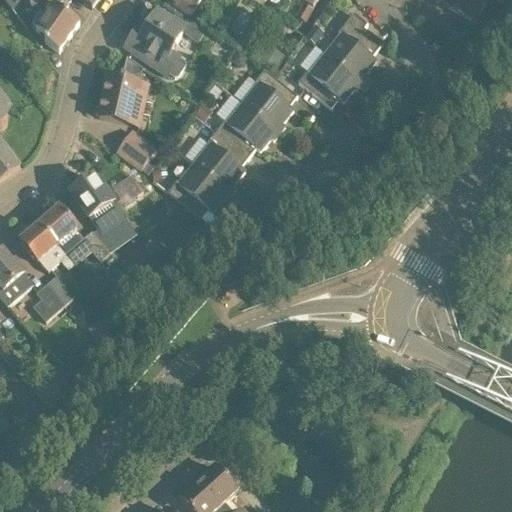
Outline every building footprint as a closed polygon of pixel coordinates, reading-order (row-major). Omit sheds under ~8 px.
[(80,28),(62,15),(69,7),(58,0),(27,0),(31,17),(36,21),(37,19),(43,23),(35,33),(47,42),(44,45),(59,57),(80,28)] [(74,0),(91,12),(100,0),(74,0)] [(163,0),(190,20),(198,9),(206,15),(216,0),(163,0)] [(319,0),(291,0),(304,8),(296,21),(305,26),(319,0)] [(439,0),(437,4),(437,3),(436,4),(475,25),(488,0),(498,0),(505,4),(506,0),(439,0)] [(184,66),(178,62),(178,61),(170,56),(182,38),(198,48),(205,37),(187,24),(186,25),(174,18),(169,26),(157,17),(146,35),(139,30),(125,52),(167,79),(168,77),(174,81),(177,81),(185,69),(184,66)] [(325,59),(362,88),(368,81),(365,79),(376,65),(372,62),(383,49),(364,34),(367,30),(353,19),(338,38),(340,39),(325,59)] [(362,88),(325,59),(309,78),(307,76),(298,88),(331,114),(339,104),(343,107),(353,94),(356,96),(362,88)] [(150,91),(139,89),(142,74),(130,65),(126,83),(121,82),(121,84),(108,81),(99,122),(130,129),(141,132),(150,91)] [(242,108),(279,138),(285,130),(283,129),(293,115),(290,112),(297,102),(264,76),(255,87),(257,89),(242,108)] [(0,184),(20,171),(0,143),(0,133),(2,133),(3,132),(4,131),(5,130),(6,129),(7,127),(7,126),(7,124),(7,123),(7,122),(6,121),(5,120),(8,114),(0,103),(0,184)] [(273,145),(279,138),(242,108),(227,127),(224,126),(216,137),(249,163),(256,154),(260,157),(271,143),(273,145)] [(249,163),(216,137),(207,148),(209,150),(194,169),(231,198),(237,191),(234,189),(245,175),(241,172),(249,163)] [(141,174),(147,167),(155,155),(133,138),(119,158),(141,174)] [(225,206),(231,198),(194,169),(178,188),(176,186),(167,198),(200,224),(208,214),(211,217),(222,204),(225,206)] [(71,197),(89,223),(90,223),(100,238),(124,222),(104,193),(101,195),(92,182),(71,197)] [(67,261),(82,247),(82,246),(83,244),(75,234),(78,233),(59,211),(39,228),(57,250),(67,261)] [(37,267),(39,266),(48,278),(60,267),(67,275),(74,269),(67,261),(57,250),(39,228),(19,246),(37,267)] [(82,246),(82,247),(92,257),(100,267),(110,259),(93,239),(92,237),(83,244),(82,246)] [(33,290),(27,282),(23,278),(25,277),(14,265),(12,267),(2,255),(0,256),(0,292),(2,295),(0,296),(0,304),(7,313),(33,290)] [(57,281),(47,290),(64,310),(74,302),(57,281)] [(64,310),(47,290),(36,299),(41,305),(33,312),(45,326),(64,310)] [(47,411),(60,399),(49,386),(36,398),(46,409),(47,411)] [(0,457),(17,441),(0,423),(0,457)] [(366,424),(357,441),(379,452),(388,434),(366,424)] [(197,488),(218,511),(242,511),(240,511),(227,511),(224,509),(238,497),(228,487),(215,472),(197,488)] [(218,511),(197,488),(179,504),(186,511),(218,511)]
